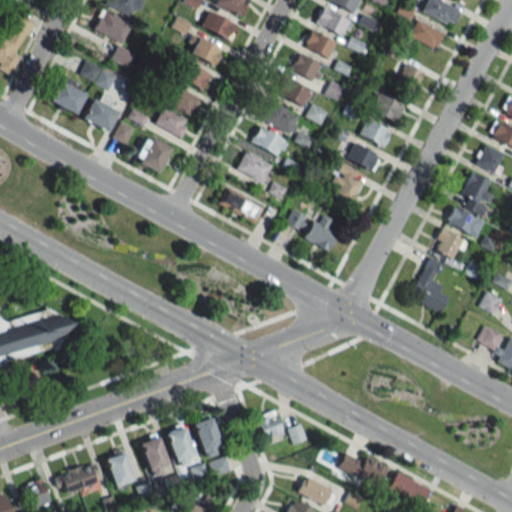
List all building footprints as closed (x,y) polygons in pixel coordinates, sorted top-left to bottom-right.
[(213,0),(245,0),(236,17),(212,3),(213,0)] [(356,0),(349,13),(325,0),(356,0)] [(423,0),(436,0),(451,8),(443,24),(418,10),(423,0)] [(320,6),(345,20),(336,36),(311,22),(320,6)] [(205,9),(230,23),(222,39),(197,25),(205,9)] [(0,71),(7,75),(17,56),(14,54),(29,22),(14,15),(4,36),(0,33),(0,71)] [(413,19),(439,32),(430,48),(405,34),(413,19)] [(307,29),(332,42),(324,58),(298,44),(307,29)] [(195,36),(220,50),(211,65),(186,52),(195,36)] [(295,53),(320,66),(312,82),(286,68),(295,53)] [(111,76),(84,58),(75,72),(102,90),(111,76)] [(198,89),(206,74),(182,61),(173,77),(198,89)] [(392,83),(408,92),(419,71),(402,63),(392,83)] [(83,91),(58,77),(46,101),(71,114),(83,91)] [(281,77),(306,91),(298,106),(273,93),(281,77)] [(197,99),(172,83),(162,100),(186,116),(197,99)] [(373,92),(399,106),(390,121),(365,108),(373,92)] [(112,99),(86,96),(82,124),(108,127),(112,99)] [(511,99),(504,96),(496,112),(511,119),(511,99)] [(268,103),(293,117),(285,132),(260,119),(268,103)] [(318,123),(323,110),(307,104),(302,117),(318,123)] [(150,123),(176,138),(186,120),(160,106),(150,123)] [(362,117),(387,131),(379,146),(354,133),(362,117)] [(511,148),(511,129),(491,120),(484,135),(511,148)] [(109,137),(121,144),(129,128),(117,122),(109,137)] [(255,126),(280,139),(272,155),(247,141),(255,126)] [(167,148),(144,135),(130,159),(153,173),(167,148)] [(368,171),(377,155),(350,142),(342,157),(368,171)] [(500,152),(478,144),(470,165),(493,173),(500,152)] [(242,152),(267,165),(259,181),(234,167),(242,152)] [(334,185),(330,197),(350,203),(357,181),(351,179),(354,168),(336,163),(329,184),(334,185)] [(465,198),(461,206),(477,214),(486,195),(480,192),(485,180),(467,172),(457,194),(465,198)] [(215,202),(250,222),(258,207),(224,187),(215,202)] [(440,221),(471,237),(479,222),(448,206),(440,221)] [(294,228),(301,215),(289,209),(283,223),(294,228)] [(324,251),(333,233),(324,228),(329,219),(314,211),(299,238),(324,251)] [(463,241),(440,227),(427,246),(451,260),(463,241)] [(406,296),(436,312),(445,295),(437,290),(440,284),(431,280),(439,264),(427,257),(406,296)] [(475,306),(491,314),(498,298),(483,290),(475,306)] [(0,320),(41,310),(43,308),(52,313),(50,316),(65,325),(60,335),(61,336),(53,350),(49,347),(1,361),(0,362),(0,320)] [(511,340),(506,338),(500,350),(493,347),(500,333),(481,325),(473,341),(497,353),(492,361),(511,370),(511,340)] [(251,419),(263,442),(280,432),(268,410),(251,419)] [(219,450),(207,416),(189,423),(200,457),(219,450)] [(191,459),(179,425),(160,431),(173,466),(191,459)] [(285,429),(289,441),(300,437),(297,425),(285,429)] [(146,476),(166,470),(155,433),(135,439),(146,476)] [(129,480),(118,450),(100,456),(111,486),(129,480)] [(361,456),(359,461),(341,453),(335,468),(375,484),(383,465),(361,456)] [(210,473),(222,470),(218,459),(207,463),(210,473)] [(96,478),(89,461),(54,476),(61,493),(96,478)] [(383,490),(416,508),(426,489),(393,471),(383,490)] [(293,490),(319,504),(327,489),(304,477),(302,481),(299,480),(293,490)] [(31,511),(47,506),(37,478),(20,484),(30,511),(31,511)] [(181,511),(202,511),(205,506),(188,498),(181,511)] [(281,511),(307,511),(309,510),(291,500),(289,505),(286,503),(281,511)]
